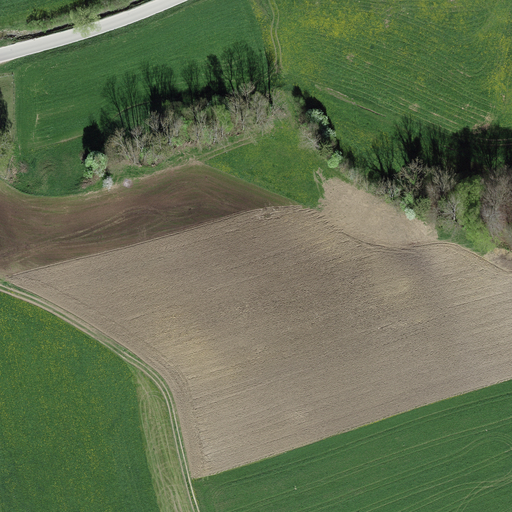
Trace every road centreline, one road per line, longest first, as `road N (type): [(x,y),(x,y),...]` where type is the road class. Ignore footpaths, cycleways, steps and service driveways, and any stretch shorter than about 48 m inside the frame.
road 1 (track): [(197,511),(158,382),(52,309),(0,290)]
road 2 (tertiary): [(176,0),(0,56)]
